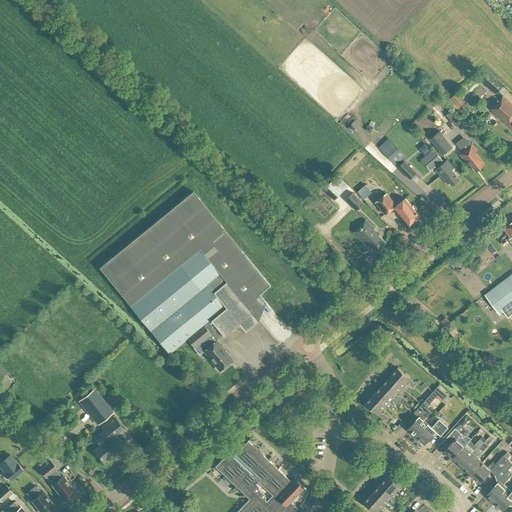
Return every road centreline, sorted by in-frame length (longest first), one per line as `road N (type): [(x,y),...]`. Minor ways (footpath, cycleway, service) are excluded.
road 1 (tertiary): [(99,511),(307,341)]
road 2 (tertiary): [(307,341),(511,177)]
road 3 (residential): [(461,511),(454,493),(383,440),(334,435)]
road 4 (track): [(112,500),(0,398)]
